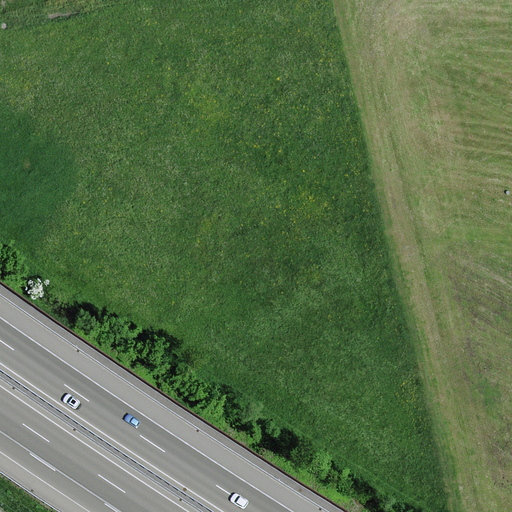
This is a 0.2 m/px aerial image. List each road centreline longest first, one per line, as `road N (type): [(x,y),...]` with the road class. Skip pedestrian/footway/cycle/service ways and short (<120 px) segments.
road 1 (motorway): [(260,511),(0,342)]
road 2 (motorway): [(0,414),(151,511)]
